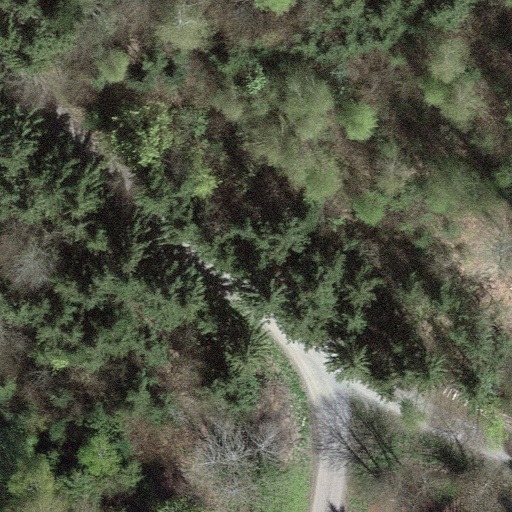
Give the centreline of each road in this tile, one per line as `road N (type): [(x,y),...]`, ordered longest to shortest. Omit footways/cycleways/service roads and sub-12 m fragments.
road 1 (track): [(0,42),(304,348),(511,449)]
road 2 (track): [(304,348),(332,427),(322,511)]
